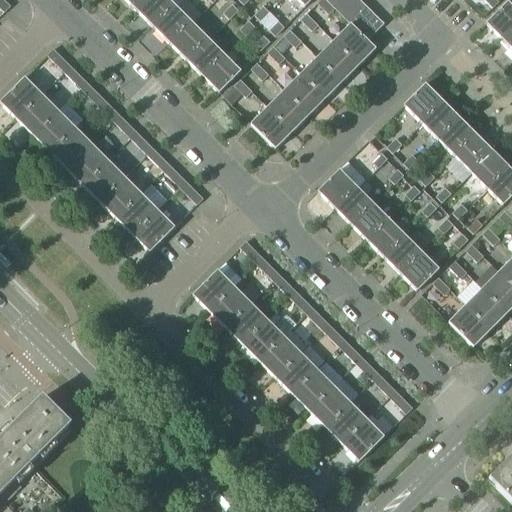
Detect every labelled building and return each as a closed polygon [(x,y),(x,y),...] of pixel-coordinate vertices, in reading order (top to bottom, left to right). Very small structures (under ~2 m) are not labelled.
[(121,0),(137,15),(151,0),(121,0)] [(151,0),(137,15),(153,32),(175,10),(164,0),(151,0)] [(223,0),(217,0),(212,6),(219,14),(228,5),(223,0)] [(239,0),(237,2),(243,8),(251,0),(239,0)] [(293,0),(303,10),(313,0),(293,0)] [(333,12),(330,9),(321,0),(315,6),(327,18),(333,12)] [(321,0),(330,9),(339,0),(321,0)] [(333,12),(339,17),(356,0),(355,0),(339,0),(330,9),(333,12)] [(339,17),(348,26),(365,9),(356,0),(339,17)] [(497,5),(492,0),(480,0),(491,11),(497,5)] [(484,26),(499,41),(511,28),(511,10),(506,5),(484,26)] [(222,17),(228,23),(237,14),(231,8),(222,17)] [(253,18),(259,24),(267,15),(261,9),(253,18)] [(348,26),(349,27),(357,35),(374,18),(365,9),(348,26)] [(153,32),(169,48),(191,27),(175,10),(153,32)] [(305,17),(299,23),(311,34),(317,28),(305,17)] [(374,18),(357,35),(365,43),(382,27),(374,18)] [(253,29),(247,23),(238,32),(244,38),(253,29)] [(276,24),(267,33),(274,39),(283,30),(276,24)] [(169,48),(186,65),(208,43),(191,27),(169,48)] [(349,27),(332,44),(357,69),(374,52),(365,43),(357,35),(349,27)] [(511,28),(499,41),(511,53),(511,28)] [(288,34),(282,40),(289,46),(294,51),(300,45),(288,34)] [(253,47),(259,54),(268,45),(262,38),(253,47)] [(289,46),(282,40),(272,50),(278,56),(289,46)] [(186,65),(202,80),(223,59),(208,43),(186,65)] [(332,44),(316,61),(340,85),(357,69),(332,44)] [(272,50),(266,56),(277,68),(284,62),(278,56),(272,50)] [(52,52),(46,58),(58,70),(64,64),(52,52)] [(223,59),(202,80),(217,96),(239,74),(223,59)] [(316,61),(299,77),(324,102),(340,85),(316,61)] [(249,73),(261,85),(267,78),(256,67),(249,73)] [(80,80),(68,68),(62,75),(74,87),(80,80)] [(284,92),(282,94),(307,119),(324,102),(299,77),(294,82),(285,73),(276,83),(284,92)] [(0,103),(0,107),(15,122),(40,97),(23,81),(0,103)] [(222,100),(231,108),(241,97),(245,101),(251,95),(239,83),(222,100)] [(97,97),(85,85),(79,91),(91,103),(97,97)] [(402,109),(421,127),(442,106),(423,87),(402,109)] [(282,94),(266,110),(290,135),(307,119),(282,94)] [(15,122),(32,139),(56,114),(40,97),(15,122)] [(114,114),(102,102),(95,108),(107,120),(114,114)] [(421,127),(437,144),(459,122),(442,106),(421,127)] [(290,135),(266,110),(249,127),(274,152),(290,135)] [(32,139),(48,156),(73,131),(56,114),(32,139)] [(130,130),(118,118),(112,125),(124,136),(130,130)] [(437,144),(454,160),(475,139),(459,122),(437,144)] [(48,156),(65,172),(90,147),(73,131),(48,156)] [(146,146),(135,135),(129,141),(140,153),(146,146)] [(454,160),(470,177),(491,155),(475,139),(454,160)] [(385,150),(391,157),(400,148),(394,142),(385,150)] [(121,149),(129,157),(134,151),(126,143),(121,149)] [(65,172),(81,189),(106,164),(90,147),(65,172)] [(163,163),(151,151),(145,158),(157,170),(163,163)] [(470,177),(487,193),(508,172),(491,155),(470,177)] [(386,163),(379,156),(371,165),(377,171),(386,163)] [(402,167),(408,173),(417,164),(411,158),(402,167)] [(81,189),(98,205),(123,181),(106,164),(81,189)] [(180,180),(168,168),(162,174),(174,186),(180,180)] [(511,175),(508,172),(487,193),(501,208),(511,197),(511,175)] [(316,194),(335,213),(356,192),(337,173),(316,194)] [(402,179),(396,173),(387,182),(393,188),(402,179)] [(418,183),(424,189),(433,181),(427,174),(418,183)] [(98,205),(115,222),(140,197),(123,181),(98,205)] [(196,196),(184,184),(178,191),(190,203),(196,196)] [(419,195),(412,189),(404,198),(410,204),(419,195)] [(435,200),(441,206),(450,197),(444,191),(435,200)] [(335,213),(352,230),(373,209),(356,192),(335,213)] [(115,222),(131,239),(156,214),(140,197),(115,222)] [(420,214),(426,221),(435,212),(429,206),(420,214)] [(451,216),(457,222),(466,213),(460,207),(451,216)] [(352,230),(368,246),(389,225),(373,209),(352,230)] [(156,214),(131,239),(148,255),(173,231),(156,214)] [(511,222),(504,215),(498,221),(509,232),(511,229),(511,222)] [(437,231),(443,237),(452,228),(445,222),(437,231)] [(475,222),(466,231),(472,237),(481,228),(475,222)] [(368,246),(384,263),(406,241),(389,225),(368,246)] [(487,231),(481,237),(493,249),(499,243),(487,231)] [(460,237),(451,246),(457,252),(466,243),(460,237)] [(384,263),(400,279),(422,258),(406,241),(384,263)] [(470,248),(464,254),(476,266),(482,260),(470,248)] [(262,262),(250,250),(244,256),(255,268),(262,262)] [(422,258),(400,279),(415,294),(437,272),(422,258)] [(511,260),(497,275),(511,289),(511,260)] [(454,264),(448,270),(460,282),(466,276),(454,264)] [(260,273),(272,285),(279,279),(266,267),(260,273)] [(191,298),(208,315),(232,290),(216,274),(191,298)] [(511,289),(497,275),(481,291),(506,316),(511,309),(511,289)] [(279,279),(272,285),(289,301),(295,295),(279,279)] [(437,281),(431,287),(443,298),(449,292),(437,281)] [(208,315),(224,332),(249,307),(239,297),(246,290),(240,283),(232,290),(208,315)] [(481,291),(464,308),(489,333),(506,316),(481,291)] [(293,306),(304,317),(311,311),(299,300),(293,306)] [(224,332),(241,348),(266,323),(249,307),(224,332)] [(489,333),(464,308),(447,325),(472,350),(489,333)] [(311,311),(304,317),(322,334),(328,328),(311,311)] [(241,348),(257,364),(282,340),(272,330),(281,321),(274,315),(266,323),(241,348)] [(344,345),(333,333),(327,339),(338,351),(344,345)] [(257,364),(274,381),(299,357),(282,340),(257,364)] [(361,361),(349,349),(343,356),(355,368),(361,361)] [(274,381),(291,398),(315,373),(320,369),(318,368),(323,363),(318,359),(314,363),(315,364),(311,369),(299,357),(274,381)] [(377,378),(366,366),(360,372),(371,384),(377,378)] [(291,398),(307,415),(332,390),(315,373),(291,398)] [(394,394),(382,382),(376,389),(388,401),(394,394)] [(307,415),(324,431),(348,406),(332,390),(307,415)] [(392,405),(404,417),(411,411),(399,399),(392,405)] [(40,400),(0,439),(0,495),(68,428),(40,400)] [(324,431),(341,448),(365,423),(348,406),(324,431)] [(365,423),(341,448),(357,465),(382,440),(365,423)] [(511,456),(488,481),(487,481),(486,482),(511,507),(511,456)]
